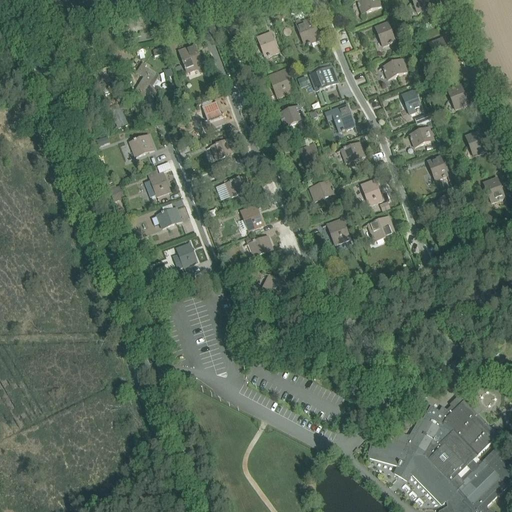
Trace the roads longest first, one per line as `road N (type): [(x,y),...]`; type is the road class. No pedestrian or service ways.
road 1 (tertiary): [(207,511),(6,0)]
road 2 (unknown): [(221,273),(185,179),(258,151)]
